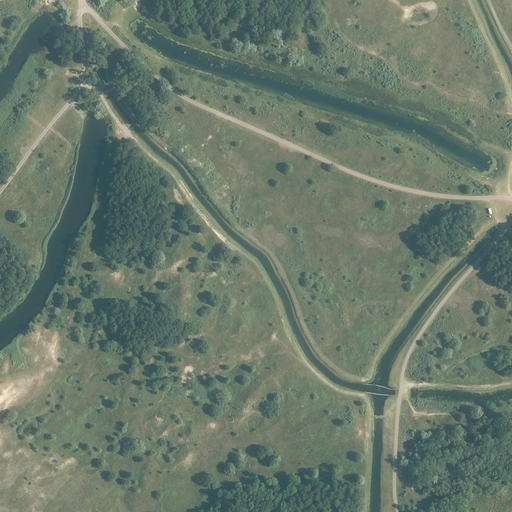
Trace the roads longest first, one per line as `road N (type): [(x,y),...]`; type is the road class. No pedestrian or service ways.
road 1 (track): [(511,198),(425,193),(352,172),(183,97),(105,27)]
road 2 (track): [(105,27),(134,9),(180,36),(429,109),(511,158)]
road 3 (track): [(397,511),(405,359),(436,307),(511,221)]
road 4 (track): [(0,191),(81,81),(81,2)]
